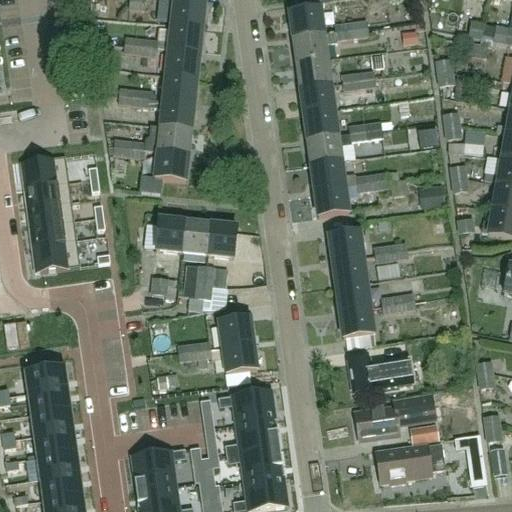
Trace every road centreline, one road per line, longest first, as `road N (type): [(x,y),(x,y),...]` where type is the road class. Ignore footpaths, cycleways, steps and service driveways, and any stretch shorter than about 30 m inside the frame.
road 1 (residential): [(315,511),(242,0)]
road 2 (residential): [(0,263),(3,289),(81,303),(100,450)]
road 3 (unclassified): [(0,133),(53,124),(36,0)]
